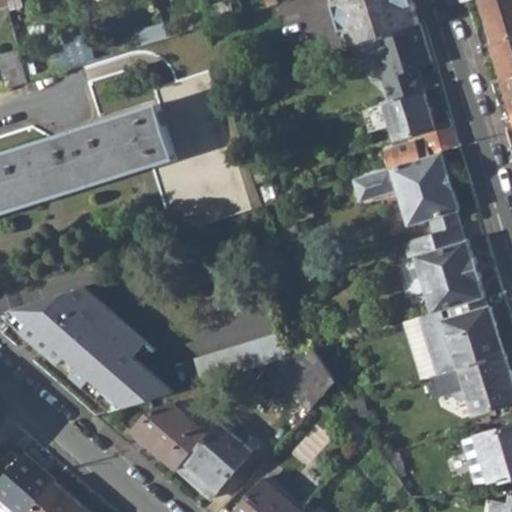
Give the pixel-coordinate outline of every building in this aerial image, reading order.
[(338,0),(352,45),(356,43),(421,23),(414,0),(338,0)] [(511,0),(480,0),(494,44),(511,37),(511,0)] [(163,25),(165,37),(209,23),(206,11),(163,25)] [(381,57),(392,99),(426,89),(419,66),(433,63),(421,23),(356,43),(362,63),(381,57)] [(60,59),(62,70),(94,59),(88,33),(62,40),(67,57),(60,59)] [(511,76),(511,37),(494,44),(504,79),(511,76)] [(0,54),(0,56),(9,86),(31,79),(22,48),(0,54)] [(0,156),(0,214),(152,167),(174,235),(263,208),(222,68),(155,90),(160,107),(0,156)] [(396,137),(423,129),(437,123),(436,121),(426,89),(392,99),(364,107),(372,131),(392,124),(396,137)] [(441,151),(458,145),(451,120),(437,123),(423,129),(426,136),(385,149),(391,167),(421,157),(441,151)] [(400,189),(411,225),(432,217),(436,232),(457,226),(463,224),(457,210),(460,208),(441,151),(421,157),(391,167),(355,178),(362,201),(400,189)] [(418,254),(436,312),(445,309),(487,296),(482,279),(485,277),(479,257),(476,258),(471,240),(468,241),(463,224),(457,226),(436,232),(407,241),(412,256),(418,254)] [(89,283),(8,314),(105,396),(125,415),(178,400),(130,358),(159,347),(89,283)] [(487,296),(445,309),(448,319),(425,325),(440,374),(446,372),(507,353),(487,296)] [(436,312),(422,316),(425,325),(448,319),(445,309),(436,312)] [(280,334),(194,358),(201,381),(287,357),(280,334)] [(305,340),(287,346),(289,356),(308,351),(305,340)] [(266,368),(312,408),(337,379),(317,348),(308,351),(289,356),(287,357),(271,362),(266,368)] [(511,370),(507,353),(446,372),(452,391),(467,387),(475,415),(511,403),(511,370)] [(135,429),(180,467),(213,429),(178,400),(155,406),(135,429)] [(180,467),(213,498),(254,452),(219,422),(213,429),(180,467)] [(501,472),(503,479),(511,476),(511,423),(465,438),(478,479),(501,472)] [(0,483),(0,494),(20,511),(29,511),(57,481),(26,453),(0,483)] [(393,498),(405,485),(400,476),(386,491),(393,498)] [(234,511),(300,511),(303,510),(265,477),(234,511)] [(92,511),(57,481),(29,511),(92,511)] [(511,511),(511,502),(490,499),(487,511),(511,511)]
